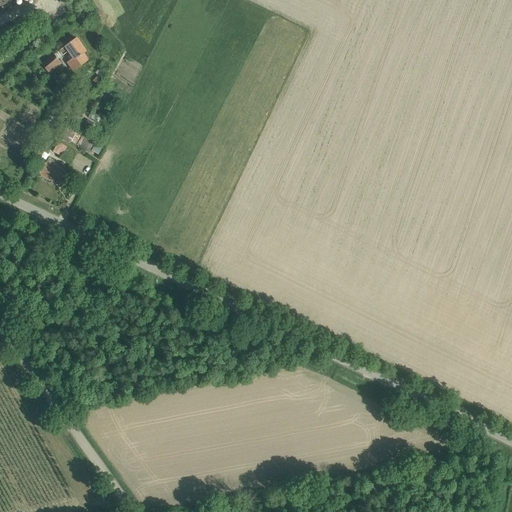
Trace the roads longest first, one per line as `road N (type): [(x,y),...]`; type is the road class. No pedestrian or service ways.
road 1 (unclassified): [(511,441),(0,194)]
road 2 (unclassified): [(136,511),(0,315)]
